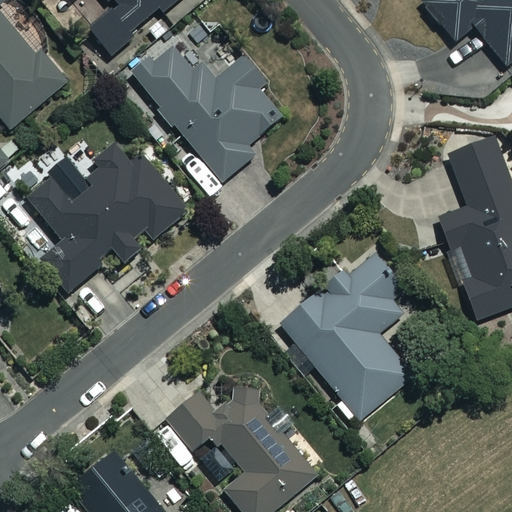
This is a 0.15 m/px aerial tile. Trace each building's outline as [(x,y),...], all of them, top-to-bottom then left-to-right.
[(71,0),(72,1),(72,0),(107,0),(112,5),(87,29),(111,54),(159,9),(163,13),(176,0),(71,0)] [(511,60),(511,0),(422,0),(420,2),(452,43),(473,27),(504,67),(511,60)] [(32,56),(0,17),(0,117),(9,128),(64,81),(38,51),(32,56)] [(213,82),(179,41),(134,78),(221,182),(253,155),(245,145),(282,114),(260,87),(264,83),(243,57),(213,82)] [(511,306),(511,189),(493,139),(447,156),(466,208),(437,219),(450,252),(459,249),(470,279),(461,282),(475,320),(511,306)] [(133,164),(118,148),(85,177),(91,184),(71,202),(49,178),(23,202),(61,244),(41,262),(69,293),(113,253),(125,267),(143,251),(136,243),(146,234),(153,241),(188,210),(141,157),(133,164)] [(404,290),(374,254),(353,272),(337,276),(279,324),(343,401),(336,406),(351,424),(412,375),(378,333),(401,314),(391,301),(404,290)] [(271,511),(315,475),(241,389),(216,411),(199,391),(160,425),(187,455),(210,435),(243,473),(222,491),(240,511),(271,511)] [(162,511),(113,452),(67,490),(85,511),(162,511)]
